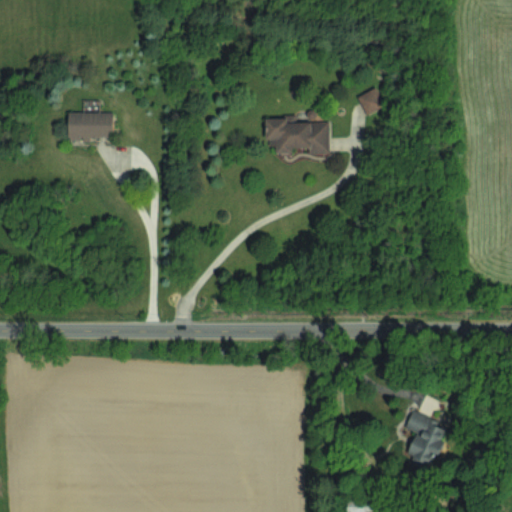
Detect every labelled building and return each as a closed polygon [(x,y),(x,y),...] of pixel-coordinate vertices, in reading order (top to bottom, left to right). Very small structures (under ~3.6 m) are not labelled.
[(366,114),(384,105),(375,86),(357,95),(366,114)] [(68,110),(112,111),(112,136),(90,136),(90,140),(82,140),(82,138),(68,137),(68,110)] [(264,117),(286,116),(287,121),(328,121),(329,152),(308,152),(308,146),(291,146),(291,151),(276,152),(275,144),(268,144),(268,137),(265,137),(264,117)] [(416,431),(408,452),(414,454),(411,462),(430,470),(442,440),(441,439),(445,428),(434,423),(436,418),(413,408),(405,426),(416,431)] [(348,511),(376,511),(377,495),(349,495),(348,511)]
